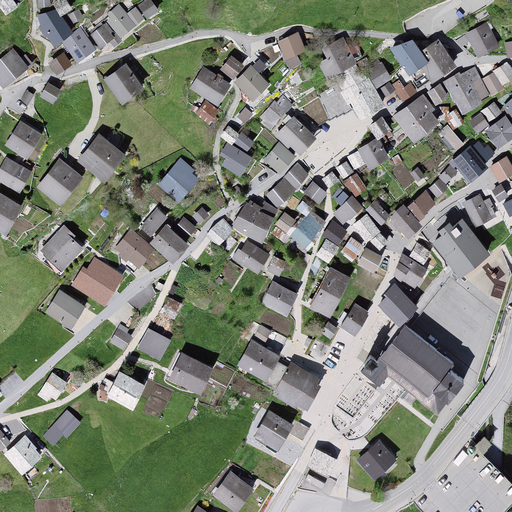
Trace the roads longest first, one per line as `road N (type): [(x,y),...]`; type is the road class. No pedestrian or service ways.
road 1 (residential): [(0,110),(10,88),(41,76),(55,80),(216,32),(249,40),(302,28),(394,35),(424,28)]
road 2 (residential): [(276,511),(392,260),(435,214),(475,187)]
road 3 (residential): [(179,262),(222,214),(314,149),(473,66)]
road 4 (residential): [(179,262),(121,362),(68,400),(0,418)]
road 5 (residential): [(0,409),(148,278),(179,262)]
road 6 (tertiary): [(511,337),(497,381),(474,413),(426,472),(370,511)]
